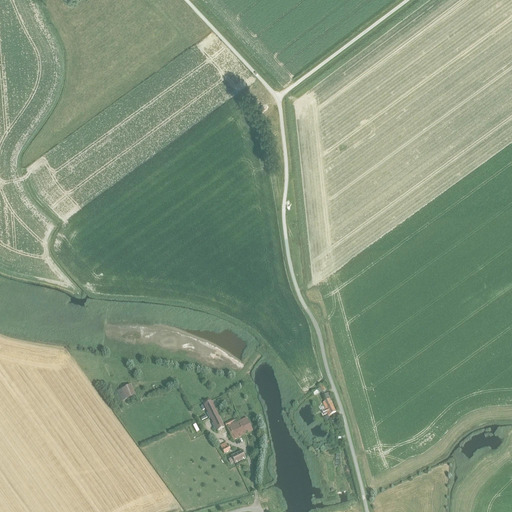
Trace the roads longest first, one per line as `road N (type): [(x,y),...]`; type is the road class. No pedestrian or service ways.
road 1 (unclassified): [(367,511),(319,334),(291,270),(278,97)]
road 2 (unclassified): [(408,0),(278,97)]
road 3 (unclassified): [(278,97),(186,0)]
